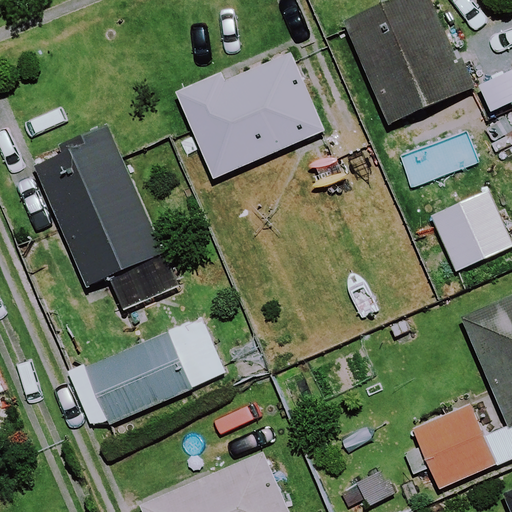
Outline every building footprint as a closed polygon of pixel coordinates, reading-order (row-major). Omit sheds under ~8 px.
[(464,93),(425,0),(400,0),(345,23),(387,125),(464,93)] [(324,134),(291,55),(183,100),(216,179),(324,134)] [(162,255),(110,135),(33,168),(85,289),(162,255)] [(341,156),(313,168),(335,218),(363,206),(341,156)] [(511,249),(511,242),(489,192),(433,218),(459,274),(511,249)] [(511,426),(511,296),(461,319),(508,428),(511,426)] [(228,376),(204,319),(69,375),(92,432),(228,376)] [(0,416),(11,413),(0,375),(0,416)] [(468,407),(412,429),(419,448),(405,453),(422,496),(492,469),(468,407)] [(289,511),(268,456),(146,503),(149,511),(289,511)]
